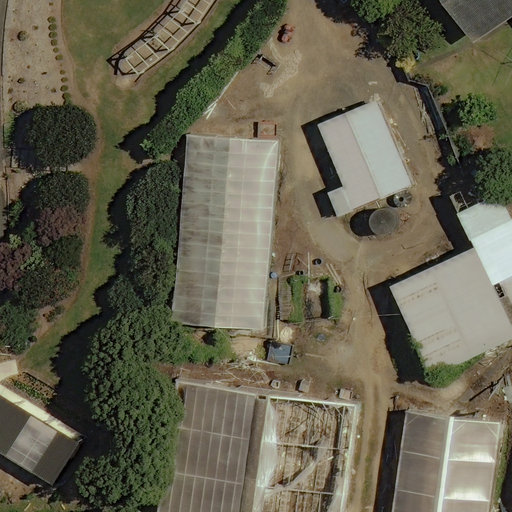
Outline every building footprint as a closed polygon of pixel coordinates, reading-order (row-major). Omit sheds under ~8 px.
[(511,0),(451,0),(482,43),(511,21),(511,0)] [(416,188),(381,102),(325,125),(350,187),(335,193),(344,218),(416,188)] [(281,141),(190,136),(181,325),(272,330),(281,141)] [(511,343),(511,202),(496,169),(450,191),(478,251),(397,289),(439,378),(511,343)] [(351,511),(366,405),(181,381),(164,511),(351,511)] [(492,511),(504,425),(412,413),(399,511),(492,511)]
